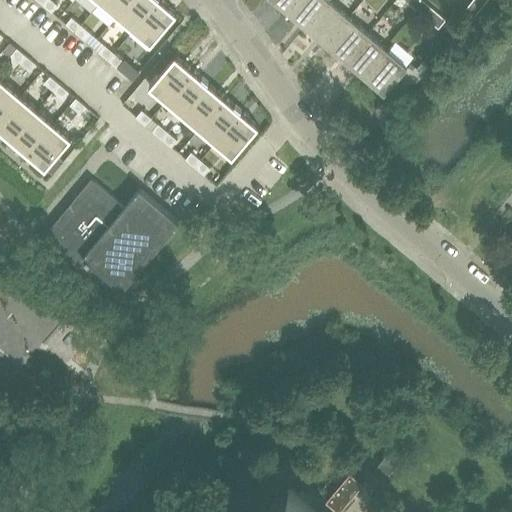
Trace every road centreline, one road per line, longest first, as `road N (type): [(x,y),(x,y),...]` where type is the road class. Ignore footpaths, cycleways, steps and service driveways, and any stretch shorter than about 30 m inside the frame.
road 1 (residential): [(296,112),(227,191),(213,196),(0,16)]
road 2 (unclassified): [(511,314),(368,191),(296,112)]
road 3 (unclassified): [(296,112),(215,0)]
